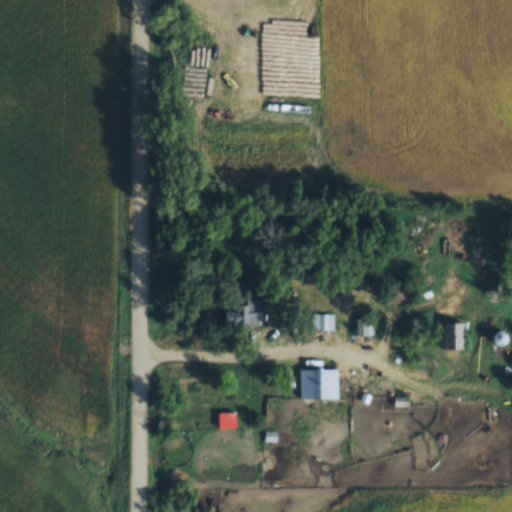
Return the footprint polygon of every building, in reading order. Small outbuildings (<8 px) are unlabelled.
[(412,298),(412,279),(385,279),(385,298),(412,298)] [(224,324),(261,323),(260,298),(223,299),(224,324)] [(332,325),(332,310),(314,310),(314,325),(332,325)] [(372,331),(372,314),(356,314),(356,331),(372,331)] [(299,394),(337,394),(337,364),(299,364),(299,394)]
